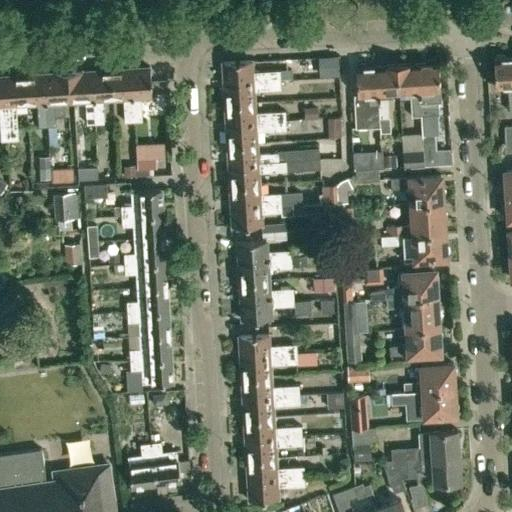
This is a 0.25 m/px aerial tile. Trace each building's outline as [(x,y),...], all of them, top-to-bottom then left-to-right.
[(509,109),(511,108),(511,56),(494,58),(496,87),(508,86),(508,88),(506,88),(507,95),(508,95),(509,109)] [(336,65),(335,57),(321,58),(322,75),(337,73),(336,69),(336,65)] [(281,70),(253,71),(252,59),(222,61),(223,82),(281,79),(281,70)] [(440,90),(438,61),(418,62),(421,114),(433,113),(438,113),(437,101),(441,100),(440,90)] [(412,115),(421,114),(418,62),(398,63),(400,93),(411,92),(412,115)] [(387,94),(400,93),(398,63),(377,65),(381,126),(381,133),(390,132),(387,94)] [(381,126),(377,65),(356,66),(358,95),(354,100),(356,127),(381,126)] [(131,69),(134,120),(142,120),(141,97),(152,96),(150,68),(131,69)] [(68,70),(70,101),(85,100),(87,123),(95,123),(92,71),(84,72),(83,69),(68,70)] [(125,121),(134,120),(131,69),(111,70),(113,98),(124,98),(125,121)] [(71,115),(70,101),(68,70),(53,71),(53,73),(44,74),(47,126),(48,143),(57,142),(55,116),(71,115)] [(113,98),(111,70),(92,71),(95,123),(104,122),(103,99),(113,98)] [(39,126),(47,126),(44,74),(25,75),(27,104),(37,103),(39,126)] [(16,104),(27,104),(25,75),(5,76),(10,138),(18,137),(16,104)] [(0,122),(1,138),(10,138),(5,76),(0,76),(0,122)] [(255,101),(254,89),(282,87),(281,79),(223,82),(224,102),(255,101)] [(152,93),(167,93),(166,81),(152,82),(152,93)] [(283,111),(255,112),(255,101),(224,102),(226,123),(284,119),(283,111)] [(318,113),(317,105),(303,107),(304,118),(306,118),(307,118),(318,117),(318,113)] [(433,113),(421,114),(422,135),(435,134),(439,134),(438,113),(433,113)] [(328,128),(340,128),(340,117),(328,117),(328,128)] [(257,141),(257,130),(284,128),(284,119),(226,123),(227,143),(257,141)] [(511,151),(511,123),(502,124),(504,152),(511,151)] [(436,152),(435,134),(422,135),(423,149),(424,164),(451,163),(451,151),(436,152)] [(278,152),(258,153),(257,141),(227,143),(228,164),(319,158),(319,147),(278,149),(278,152)] [(137,143),(138,158),(150,157),(149,142),(137,143)] [(424,164),(423,149),(403,150),(404,166),(424,164)] [(381,152),(368,153),(369,166),(382,165),(381,152)] [(396,152),(383,153),(383,164),(397,164),(396,152)] [(260,182),(259,171),(320,167),(319,158),(228,164),(229,184),(260,182)] [(131,164),(123,165),(124,171),(124,176),(130,176),(137,175),(137,174),(136,164),(131,164)] [(379,167),(355,169),(356,181),(379,179),(379,167)] [(50,178),(50,169),(39,170),(40,179),(50,178)] [(511,169),(505,169),(505,173),(504,174),(503,178),(504,182),(506,183),(507,194),(511,193),(511,169)] [(411,206),(443,204),(443,197),(444,195),(445,191),(444,187),(442,186),(441,174),(391,177),(391,187),(405,186),(410,186),(411,206)] [(109,182),(85,183),(86,196),(110,195),(109,182)] [(301,200),(300,191),(260,194),(260,182),(229,184),(231,205),(289,201),(301,200)] [(334,199),(336,199),(335,183),(321,184),(322,200),(334,199)] [(122,215),(163,212),(161,188),(130,190),(131,204),(122,205),(122,215)] [(81,216),(79,192),(59,193),(60,217),(81,216)] [(323,210),(334,209),(334,199),(322,200),(323,210)] [(301,200),(290,201),(291,211),(301,211),(301,200)] [(260,224),(260,231),(285,229),(284,220),(262,222),(261,211),(279,210),(280,215),(290,214),(289,201),(231,205),(232,225),(260,224)] [(387,225),(387,235),(445,231),(444,219),(446,217),(447,214),(445,210),(443,208),(443,204),(411,206),(412,223),(407,224),(387,225)] [(350,207),(338,207),(340,238),(346,237),(345,215),(351,215),(350,207)] [(143,238),(164,236),(163,212),(122,215),(123,225),(132,224),(133,238),(143,238)] [(89,241),(99,240),(98,224),(88,225),(89,241)] [(289,244),(289,249),(268,250),(267,239),(286,238),(285,229),(260,231),(261,240),(239,241),(240,260),(291,257),(291,252),(301,252),(307,251),(307,243),(289,244)] [(446,242),(445,231),(387,235),(381,235),(382,244),(403,243),(404,259),(446,257),(446,253),(448,251),(449,248),(447,244),(446,242)] [(166,260),(164,236),(143,238),(133,238),(134,252),(125,253),(125,263),(166,260)] [(99,240),(89,241),(90,257),(100,256),(99,240)] [(83,261),(82,241),(67,242),(68,262),(83,261)] [(110,261),(119,261),(119,253),(109,253),(110,261)] [(292,257),(293,266),(305,265),(305,256),(292,257)] [(241,280),(270,278),(269,268),(292,266),(291,257),(240,260),(241,280)] [(126,273),(144,272),(144,275),(145,275),(146,285),(167,284),(166,260),(125,263),(126,273)] [(382,267),(363,268),(364,282),(383,280),(382,267)] [(351,269),(342,269),(344,300),(353,299),(352,290),(355,287),(355,280),(352,277),(351,269)] [(369,299),(386,298),(437,294),(436,283),(438,281),(439,277),(437,274),(435,272),(435,269),(403,271),(404,283),(369,289),(369,299)] [(0,288),(2,290),(9,281),(0,273),(0,288)] [(314,290),(335,288),(335,275),(313,276),(314,290)] [(242,299),(294,296),(293,287),(270,288),(270,278),(241,280),(242,299)] [(169,308),(167,284),(146,285),(147,296),(145,296),(145,300),(128,301),(128,311),(169,308)] [(407,325),(439,323),(438,317),(440,315),(441,311),(439,308),(437,306),(437,294),(386,298),(387,307),(400,306),(405,306),(407,325)] [(294,296),(242,299),(243,318),(272,317),(271,306),(294,304),(294,296)] [(336,311),(335,297),(322,298),(323,312),(336,311)] [(353,299),(344,300),(346,331),(360,330),(358,299),(353,299)] [(141,334),(170,332),(169,308),(128,311),(129,321),(140,320),(140,321),(141,334)] [(94,339),(104,338),(103,320),(93,321),(94,339)] [(439,323),(407,325),(408,343),(403,344),(389,345),(390,355),(440,351),(440,339),(441,338),(442,334),(441,330),(439,328),(439,323)] [(328,339),(336,338),(336,324),(327,325),(328,339)] [(360,330),(346,331),(347,359),(361,358),(360,330)] [(131,358),(172,357),(170,332),(141,334),(141,348),(131,349),(131,358)] [(294,344),(270,345),(269,333),(239,335),(240,355),(294,353),(294,344)] [(104,347),(104,346),(91,347),(91,350),(91,354),(92,358),(93,360),(102,359),(104,359),(104,347)] [(271,363),(291,362),(295,361),(294,353),(240,355),(241,376),(271,374),(271,363)] [(143,369),(143,383),(173,381),(172,357),(131,358),(132,369),(143,369)] [(368,361),(348,363),(349,379),(369,378),(368,361)] [(101,362),(101,371),(111,371),(111,362),(101,362)] [(404,391),(455,388),(454,376),(456,374),(456,370),(455,367),(453,365),(453,362),(421,364),(422,380),(417,380),(417,381),(404,381),(404,391)] [(296,385),(272,386),(271,374),(241,376),(242,397),(297,393),(296,385)] [(404,391),(391,392),(392,402),(405,401),(406,417),(456,413),(456,410),(458,408),(459,404),(457,401),(455,399),(455,388),(404,391)] [(344,406),(343,389),(328,390),(329,407),(344,406)] [(273,404),(293,403),(297,402),(297,393),(242,397),(243,417),(274,415),(273,404)] [(351,426),(369,425),(367,403),(350,404),(351,426)] [(298,425),(275,427),(274,415),(243,417),(245,438),(299,434),(298,425)] [(375,425),(351,427),(352,441),(376,440),(375,425)] [(394,459),(459,454),(457,428),(430,430),(419,431),(420,446),(392,448),(392,459),(394,459)] [(141,434),(141,442),(149,441),(148,433),(141,434)] [(276,445),(295,443),(300,443),(299,434),(245,438),(246,458),(276,456),(276,445)] [(178,463),(178,458),(176,449),(162,451),(161,440),(151,442),(156,483),(181,479),(179,471),(178,463)] [(132,486),(156,483),(151,442),(140,443),(142,454),(128,455),(132,486)] [(369,442),(354,443),(355,458),(370,457),(369,442)] [(109,463),(85,466),(86,475),(45,481),(45,478),(46,477),(42,447),(0,453),(0,511),(106,511),(105,504),(114,503),(109,463)] [(394,459),(401,476),(417,475),(417,470),(432,469),(433,482),(460,481),(459,454),(394,459)] [(301,466),(297,467),(286,467),(286,471),(277,472),(276,456),(246,458),(247,479),(302,475),(301,466)] [(394,459),(392,459),(383,460),(394,491),(405,487),(401,476),(394,459)] [(189,462),(178,463),(179,471),(189,470),(189,462)] [(278,485),(298,484),(302,484),(302,475),(247,479),(248,499),(279,498),(278,485)] [(344,511),(352,509),(348,498),(372,489),(369,482),(364,484),(363,482),(332,493),(339,511),(344,511)] [(378,507),(379,511),(405,511),(401,499),(378,507)]
